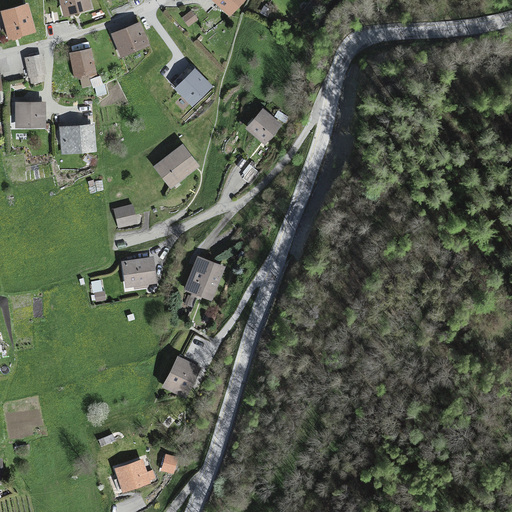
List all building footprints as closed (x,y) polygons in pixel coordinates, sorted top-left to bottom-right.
[(87,0),(53,0),(58,19),(90,11),(87,0)] [(209,0),(230,19),(246,0),(209,0)] [(25,5),(0,11),(0,23),(5,40),(32,33),(25,5)] [(191,11),(182,18),(189,26),(197,20),(191,11)] [(137,22),(108,34),(118,58),(147,46),(137,22)] [(88,51),(67,55),(72,79),(93,75),(88,51)] [(27,84),(43,80),(37,56),(21,60),(27,84)] [(212,87),(194,70),(174,89),(192,107),(212,87)] [(42,103),(13,103),(13,128),(42,128),(42,103)] [(282,125),(259,110),(246,131),(268,145),(282,125)] [(92,124),(57,127),(60,155),(95,152),(92,124)] [(198,168),(180,145),(150,169),(169,192),(198,168)] [(135,224),(130,206),(110,211),(115,229),(135,224)] [(152,256),(119,262),(123,289),(156,283),(152,256)] [(225,269),(194,258),(182,291),(213,302),(225,269)] [(205,369),(175,354),(160,385),(190,399),(205,369)] [(180,458),(164,454),(159,469),(176,474),(180,458)] [(141,457),(111,469),(121,494),(157,480),(153,471),(147,473),(141,457)]
